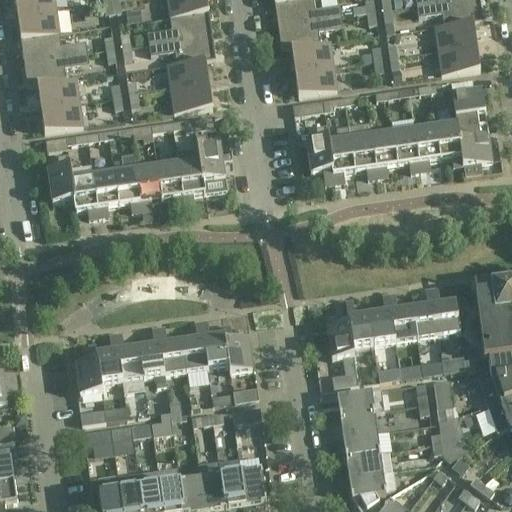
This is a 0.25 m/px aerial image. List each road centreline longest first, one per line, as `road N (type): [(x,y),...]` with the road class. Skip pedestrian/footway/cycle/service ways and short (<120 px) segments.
road 1 (residential): [(267,206),(239,0)]
road 2 (residential): [(286,306),(311,511)]
road 3 (residential): [(53,511),(27,348)]
road 4 (unclassified): [(19,246),(0,102)]
